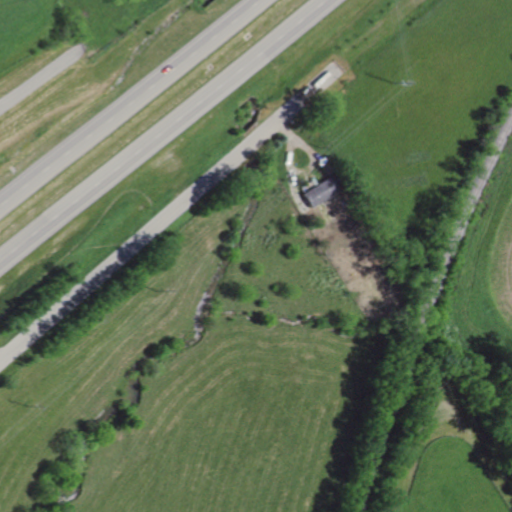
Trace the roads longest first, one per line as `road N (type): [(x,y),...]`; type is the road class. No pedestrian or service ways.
road 1 (trunk): [(0,262),(319,0)]
road 2 (residential): [(283,106),(0,352)]
road 3 (trunk): [(251,0),(0,205)]
